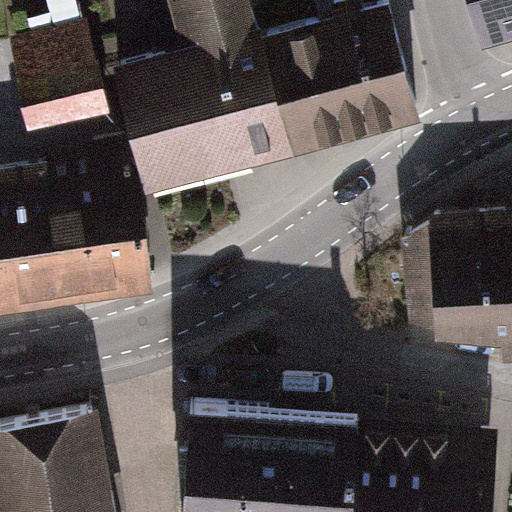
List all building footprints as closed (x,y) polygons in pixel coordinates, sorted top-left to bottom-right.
[(293,130),(261,18),(256,0),(167,0),(178,37),(116,53),(147,169),(293,130)] [(328,0),(261,18),(293,130),(403,100),(376,0),(328,0)] [(511,0),(480,0),(489,31),(511,24),(511,0)] [(41,126),(121,105),(96,11),(16,32),(41,126)] [(132,141),(0,156),(0,287),(148,269),(132,141)] [(511,206),(429,209),(432,316),(511,313),(511,206)] [(112,511),(91,395),(0,411),(0,511),(112,511)] [(343,511),(348,405),(184,397),(178,511),(343,511)] [(482,511),(487,411),(348,405),(343,511),(482,511)]
